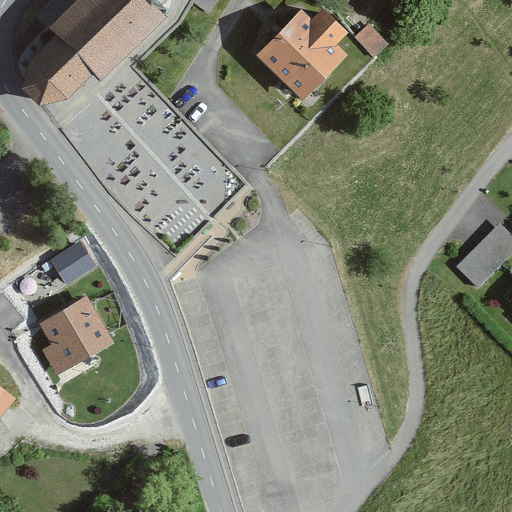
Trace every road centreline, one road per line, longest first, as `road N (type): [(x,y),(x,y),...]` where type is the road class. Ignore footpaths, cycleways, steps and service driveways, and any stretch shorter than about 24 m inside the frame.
road 1 (tertiary): [(184,392),(135,258),(0,76)]
road 2 (residential): [(184,392),(68,511)]
road 3 (tertiary): [(222,511),(184,392)]
